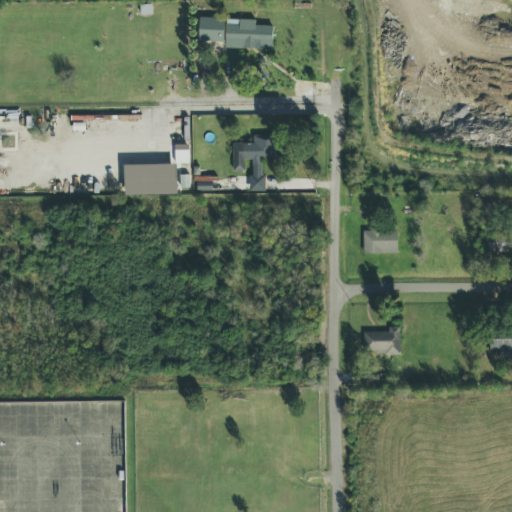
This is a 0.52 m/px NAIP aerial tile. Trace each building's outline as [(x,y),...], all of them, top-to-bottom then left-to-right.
[(225,20),(200,19),(199,42),(224,43),(225,20)] [(273,49),(273,24),(226,24),(226,49),(273,49)] [(234,143),(234,161),(288,161),(288,143),(234,143)] [(175,164),(188,164),(188,150),(175,150),(175,164)] [(125,196),(178,196),(177,166),(125,166),(125,196)] [(510,236),(483,236),(483,254),(510,254),(510,236)] [(397,254),(397,242),(372,242),(372,254),(397,254)] [(511,355),(511,328),(490,328),(490,355),(511,355)] [(364,333),(364,355),(400,355),(400,333),(364,333)]
